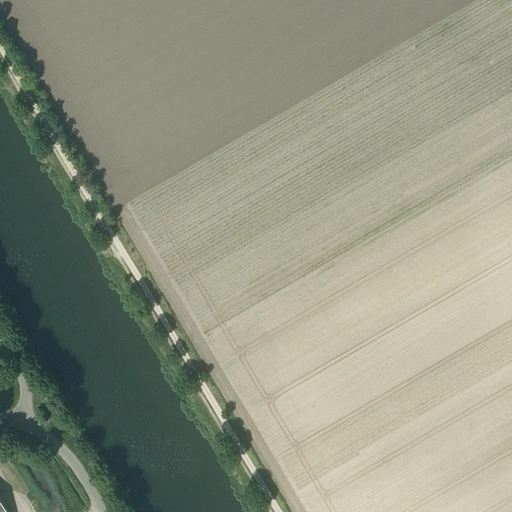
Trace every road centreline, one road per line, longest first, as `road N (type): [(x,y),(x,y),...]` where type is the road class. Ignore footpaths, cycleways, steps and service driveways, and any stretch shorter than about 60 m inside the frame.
road 1 (track): [(0,47),(276,511)]
road 2 (unclassified): [(106,511),(76,461),(27,422)]
